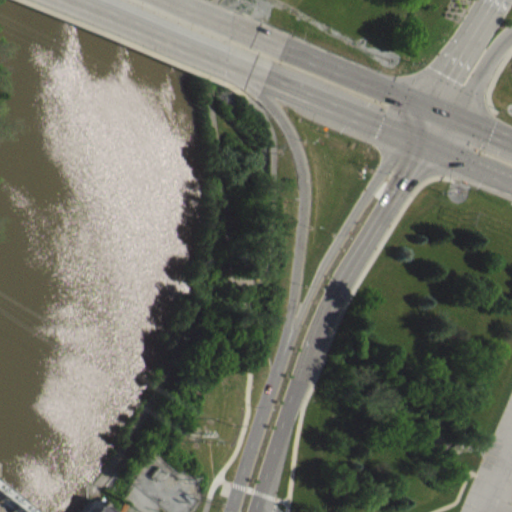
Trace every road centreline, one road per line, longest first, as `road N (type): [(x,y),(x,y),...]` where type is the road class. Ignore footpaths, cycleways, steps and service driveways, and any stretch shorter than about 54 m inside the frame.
road 1 (primary): [(243,509),(291,307),(303,194),(287,126),(245,76)]
road 2 (primary): [(242,511),(342,266),(421,142)]
road 3 (primary): [(54,0),(245,76)]
road 4 (primary): [(436,106),(249,35)]
road 5 (primary): [(245,76),(421,142)]
